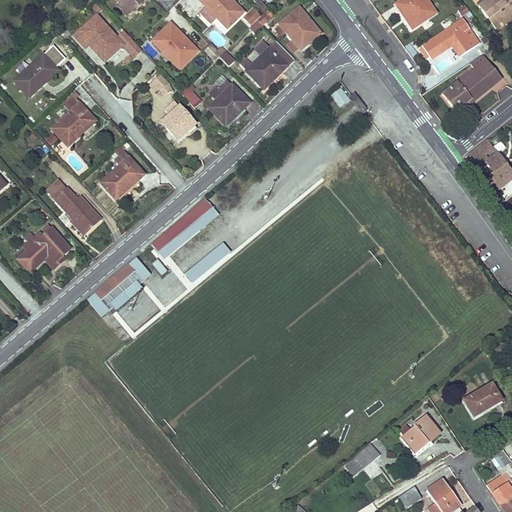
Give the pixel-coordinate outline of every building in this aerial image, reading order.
[(116,0),(120,3),(131,15),(146,1),(145,0),(116,0)] [(229,0),(200,0),(199,1),(227,30),(243,14),(229,0)] [(403,0),(395,5),(399,10),(401,9),(415,29),(436,14),(426,0),(403,0)] [(488,0),(478,8),(480,10),(492,0),(488,0)] [(511,0),(492,0),(480,10),(495,29),(504,22),(506,25),(507,26),(511,21),(511,0)] [(259,2),(255,5),(263,12),(266,9),(259,2)] [(131,15),(120,3),(116,6),(128,19),(131,15)] [(469,13),(465,7),(458,12),(462,18),(469,13)] [(279,25),(280,26),(286,33),(292,41),(300,50),(300,51),(320,35),(299,9),(279,25)] [(401,9),(399,10),(412,30),(415,29),(401,9)] [(253,10),(244,19),(252,27),(256,22),(261,18),(253,10)] [(123,49),(129,56),(125,60),(128,64),(133,60),(141,53),(131,42),(123,33),(118,38),(97,14),(77,32),(73,36),(86,50),(90,46),(106,64),(123,49)] [(261,18),(256,22),(261,27),(270,19),(265,14),(261,18)] [(504,22),(495,29),(497,32),(506,25),(504,22)] [(170,25),(152,42),(179,69),(197,52),(170,25)] [(422,47),(430,59),(453,43),(462,57),(479,45),(469,29),(462,34),(456,25),(422,47)] [(286,33),(280,26),(274,30),(280,37),(286,33)] [(300,50),(292,41),(287,45),(294,54),(300,50)] [(256,51),(263,57),(270,49),(263,43),(256,51)] [(277,43),(270,49),(287,67),(294,61),(277,43)] [(453,43),(430,59),(431,61),(452,47),(460,58),(462,57),(453,43)] [(490,43),(480,51),(483,56),(494,49),(490,43)] [(211,45),(204,53),(214,63),(219,59),(221,56),(211,45)] [(252,67),(246,72),(264,90),(287,67),(270,49),(263,57),(252,67)] [(221,56),(219,59),(228,68),(234,63),(224,53),(221,56)] [(42,88),(39,85),(56,70),(43,56),(14,82),(29,99),(42,88)] [(458,83),(442,96),(456,113),(472,101),(474,103),(490,90),(486,85),(498,75),(483,57),(469,65),(473,70),(475,73),(460,85),(458,83)] [(240,65),(246,72),(252,67),(246,59),(240,65)] [(56,70),(39,85),(42,88),(58,73),(56,70)] [(473,70),(458,83),(460,85),(475,73),(473,70)] [(498,75),(486,85),(490,90),(502,80),(498,75)] [(160,77),(152,85),(158,92),(160,91),(163,96),(171,92),(167,85),(160,77)] [(345,80),(339,85),(343,90),(345,88),(349,85),(345,80)] [(215,102),(208,109),(226,127),(249,105),(227,82),(219,90),(215,88),(209,94),(215,102)] [(187,89),(182,94),(186,99),(187,98),(192,94),(187,89)] [(341,91),(332,97),(339,107),(348,101),(341,91)] [(63,103),(71,112),(77,107),(79,105),(80,104),(76,100),(79,97),(75,93),(63,103)] [(192,94),(187,98),(196,107),(200,103),(192,94)] [(472,101),(456,113),(458,115),(474,103),(472,101)] [(77,107),(71,112),(52,130),(68,148),(80,137),(77,134),(92,120),(79,105),(77,107)] [(177,142),(186,133),(194,127),(194,126),(179,108),(161,124),(177,142)] [(92,120),(77,134),(80,137),(95,123),(92,120)] [(194,127),(186,133),(190,137),(197,131),(194,127)] [(494,137),(488,142),(491,146),(494,148),(499,144),(494,137)] [(487,140),(476,150),(480,155),(491,146),(488,142),(487,140)] [(476,150),(466,157),(470,163),(480,156),(480,155),(476,150)] [(116,160),(121,166),(129,159),(124,154),(116,160)] [(480,156),(470,163),(493,195),(511,181),(511,173),(498,154),(485,163),(480,156)] [(129,159),(121,166),(101,183),(116,200),(144,176),(129,159)] [(54,201),(67,189),(59,180),(46,192),(54,201)] [(54,201),(72,221),(73,220),(87,235),(102,221),(80,198),(77,200),(67,189),(54,201)] [(268,204),(259,194),(227,220),(235,231),(268,204)] [(162,237),(152,245),(171,269),(200,245),(225,224),(205,199),(162,237)] [(73,220),(72,221),(70,222),(84,237),(87,235),(73,220)] [(49,226),(35,238),(39,242),(52,230),(49,226)] [(31,247),(27,251),(17,260),(30,274),(44,261),(54,272),(60,266),(57,262),(62,257),(70,250),(52,230),(39,242),(35,238),(31,234),(25,240),(28,244),(31,247)] [(62,257),(57,262),(60,266),(65,261),(62,257)] [(102,302),(136,273),(144,282),(151,275),(136,258),(127,267),(120,273),(104,286),(87,301),(102,319),(110,312),(102,302)] [(158,262),(153,266),(162,276),(166,272),(158,262)] [(115,310),(142,287),(135,280),(109,303),(114,308),(115,310)] [(491,386),(464,401),(473,418),(501,402),(491,386)] [(403,437),(401,439),(414,455),(428,444),(426,442),(438,431),(426,416),(413,427),(414,428),(410,431),(406,427),(399,432),(403,437)] [(438,431),(426,442),(428,444),(440,433),(438,431)] [(370,443),(353,457),(354,459),(344,467),(353,478),(380,456),(370,443)] [(503,476),(487,487),(499,505),(511,496),(511,463),(502,451),(495,455),(508,474),(503,476)] [(495,455),(490,458),(503,476),(508,474),(495,455)] [(428,510),(429,511),(460,511),(458,508),(452,500),(455,498),(443,480),(426,492),(435,504),(428,510)] [(415,489),(400,498),(406,509),(421,500),(415,489)] [(511,511),(511,496),(499,505),(504,511),(511,511)] [(455,498),(452,500),(458,508),(461,505),(455,498)]
